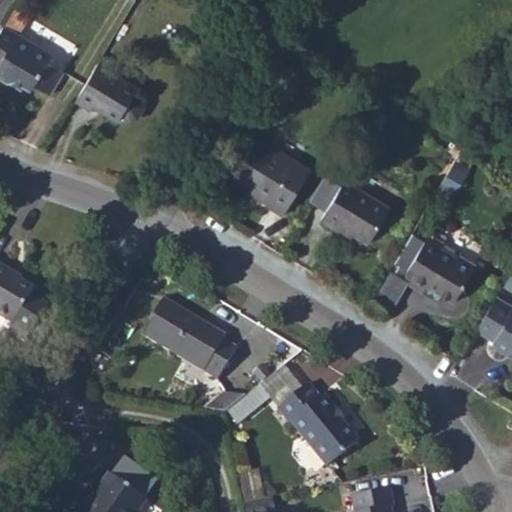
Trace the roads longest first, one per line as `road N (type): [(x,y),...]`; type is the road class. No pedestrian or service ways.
road 1 (residential): [(0,165),(154,225),(345,333),(435,409),(494,502)]
road 2 (track): [(154,225),(256,0)]
